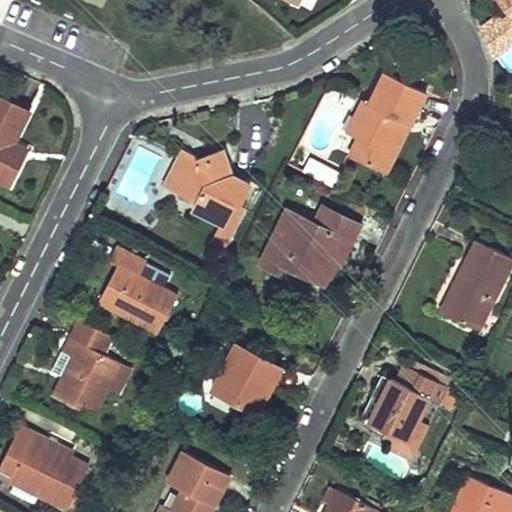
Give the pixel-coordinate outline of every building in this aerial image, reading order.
[(511,0),(497,0),(511,19),(511,0)] [(511,47),(511,34),(498,17),(481,30),(493,62),(511,47)] [(410,125),(426,93),(384,73),(369,104),(363,101),(355,117),(366,123),(358,139),(350,156),(378,169),(386,153),(390,155),(401,131),(390,127),(395,117),(410,125)] [(0,179),(10,185),(22,161),(7,154),(12,143),(27,112),(0,98),(0,179)] [(16,99),(13,105),(27,112),(30,106),(16,99)] [(366,123),(355,117),(347,134),(358,139),(366,123)] [(387,173),(410,125),(395,117),(390,127),(401,131),(390,155),(386,153),(378,169),(387,173)] [(26,151),(12,143),(7,154),(22,161),(26,151)] [(198,160),(182,151),(165,185),(198,201),(194,210),(223,224),(214,243),(225,249),(246,209),(240,206),(250,185),(231,176),(223,151),(206,157),(208,163),(200,166),(198,160)] [(206,157),(198,160),(200,166),(208,163),(206,157)] [(315,223),(288,210),(261,264),(283,275),(286,266),(303,275),(327,287),(338,265),(333,262),(344,239),(351,243),(360,225),(323,207),(315,223)] [(340,266),(351,243),(344,239),(333,262),(338,265),(340,266)] [(511,259),(511,258),(475,240),(442,310),(479,327),(511,259)] [(130,318),(158,332),(177,294),(139,276),(146,262),(118,248),(111,262),(119,265),(102,299),(132,314),(130,318)] [(303,275),(286,266),(283,275),(300,282),(303,275)] [(132,314),(102,299),(100,303),(130,318),(132,314)] [(105,353),(114,336),(80,320),(64,351),(75,357),(63,381),(61,379),(53,394),(95,416),(110,387),(123,362),(105,353)] [(283,368),(236,344),(214,387),(258,410),(266,393),(269,395),(283,368)] [(133,368),(123,362),(110,387),(120,393),(133,368)] [(409,441),(419,420),(430,397),(441,402),(448,387),(407,367),(400,382),(392,377),(391,380),(371,419),(370,421),(395,434),(409,441)] [(365,416),(371,419),(391,380),(385,377),(365,416)] [(409,441),(395,434),(390,445),(413,456),(428,425),(419,420),(409,441)] [(50,438),(23,424),(0,469),(12,475),(41,490),(38,496),(66,510),(89,466),(71,456),(47,444),(50,438)] [(74,450),(50,438),(47,444),(71,456),(74,450)] [(211,511),(231,476),(184,452),(168,481),(184,489),(172,511),(211,511)] [(41,490),(12,475),(9,481),(38,496),(41,490)] [(511,511),(511,492),(468,476),(463,490),(467,492),(459,511),(511,511)] [(378,511),(380,509),(336,488),(329,503),(334,505),(330,511),(378,511)] [(463,490),(453,511),(459,511),(467,492),(463,490)]
